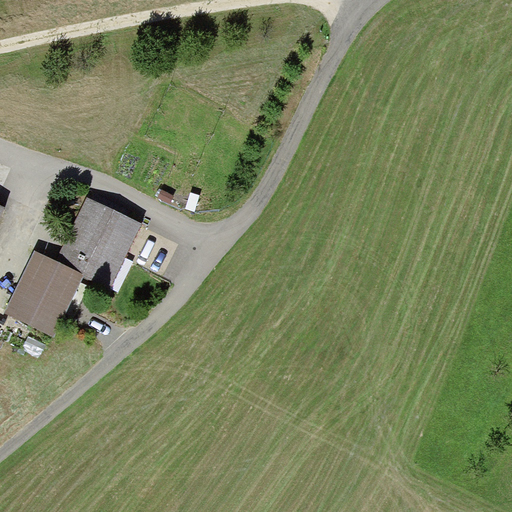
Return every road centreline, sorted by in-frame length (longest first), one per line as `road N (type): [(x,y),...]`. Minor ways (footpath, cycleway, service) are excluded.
road 1 (track): [(0,452),(130,343),(231,235)]
road 2 (track): [(0,53),(288,0)]
road 3 (residential): [(365,0),(231,235)]
road 4 (track): [(225,241),(186,235),(113,193),(0,151)]
